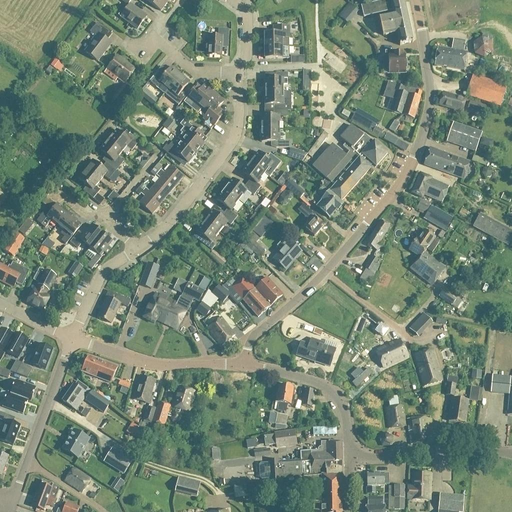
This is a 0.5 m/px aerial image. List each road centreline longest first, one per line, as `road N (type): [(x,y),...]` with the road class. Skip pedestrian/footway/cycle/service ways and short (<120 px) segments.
road 1 (residential): [(325,270),(391,194),(420,140),(429,82),(415,0)]
road 2 (residential): [(137,246),(180,209),(235,133),(236,72)]
road 3 (tertiary): [(243,365),(145,363),(72,337)]
road 4 (tertiary): [(511,453),(369,456),(352,448)]
road 5 (tertiary): [(352,448),(330,391),(243,365)]
road 6 (tertiary): [(26,459),(72,337)]
road 7 (residential): [(243,365),(255,331),(325,270)]
road 8 (residential): [(236,72),(195,72),(149,35),(136,51)]
